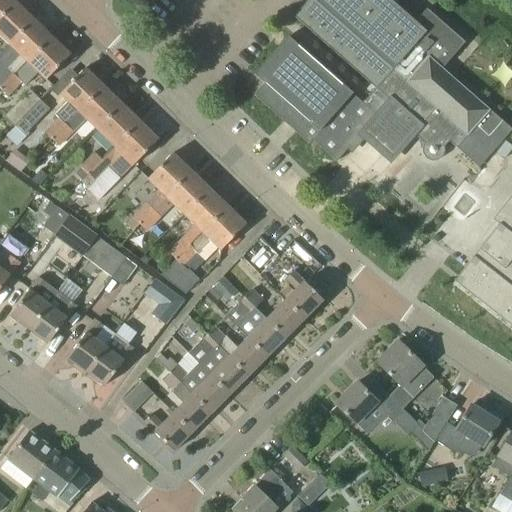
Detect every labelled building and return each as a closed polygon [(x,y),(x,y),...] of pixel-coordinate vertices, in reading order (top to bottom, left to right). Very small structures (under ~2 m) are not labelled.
[(0,0),(0,18),(16,2),(14,0),(0,0)] [(415,21),(390,0),(309,0),(295,17),(388,99),(391,101),(397,94),(415,111),(398,130),(409,140),(414,134),(425,144),(424,145),(423,147),(422,149),(422,150),(423,152),(423,154),(424,156),(425,157),(426,158),(427,160),(429,160),(431,161),(432,161),(434,161),(436,161),(438,161),(439,160),(441,159),(442,157),(443,156),(444,154),(444,153),(445,151),(445,149),(444,147),(449,141),(457,148),(490,110),(442,68),(465,42),(426,8),(415,21)] [(0,35),(10,44),(34,19),(16,2),(0,18),(0,35)] [(28,62),(53,37),(34,19),(10,44),(28,62)] [(26,86),(39,73),(46,80),(71,55),(53,37),(28,62),(15,75),(1,90),(8,97),(22,82),(26,86)] [(337,162),(377,116),(353,94),(288,37),(255,75),(264,84),(254,95),(299,135),(309,144),(313,141),(337,162)] [(52,139),(104,86),(85,68),(60,94),(68,101),(55,115),(59,118),(45,132),(52,139)] [(90,136),(122,104),(104,86),(52,139),(60,147),(80,126),(90,136)] [(16,126),(41,101),(30,91),(5,116),(16,126)] [(41,101),(16,126),(17,127),(7,137),(17,147),(29,134),(27,132),(50,109),(41,101)] [(115,147),(140,122),(122,104),(90,136),(91,136),(97,130),(115,147)] [(140,122),(115,147),(103,160),(110,167),(121,178),(159,140),(140,122)] [(511,149),(511,145),(507,142),(504,140),(489,159),(499,167),(511,149)] [(88,175),(103,160),(95,153),(81,167),(81,168),(75,174),(82,181),(88,175)] [(133,231),(191,171),(173,153),(148,179),(159,190),(132,218),(132,219),(126,225),(133,231)] [(103,160),(88,175),(95,183),(110,167),(103,160)] [(432,218),(450,184),(408,162),(390,196),(432,218)] [(185,215),(210,189),(191,171),(133,231),(140,238),(146,231),(147,232),(174,204),(185,215)] [(203,232),(228,207),(210,189),(185,215),(203,232)] [(69,216),(58,207),(43,227),(55,235),(69,216)] [(212,240),(221,249),(246,225),(228,207),(203,232),(190,245),(191,245),(177,259),(176,259),(161,276),(175,286),(186,296),(201,281),(190,270),(188,272),(182,267),(196,252),(198,254),(212,240)] [(69,216),(55,235),(83,256),(97,237),(69,216)] [(511,272),(506,268),(511,260),(511,233),(500,224),(455,281),(511,326),(511,272)] [(191,245),(190,245),(183,238),(170,253),(176,259),(177,259),(191,245)] [(126,259),(116,251),(102,270),(112,277),(126,259)] [(0,289),(20,263),(15,259),(10,256),(1,269),(0,268),(0,289)] [(123,286),(137,267),(126,259),(112,277),(123,286)] [(285,301),(304,320),(323,300),(294,272),(286,279),(296,290),(285,301)] [(10,316),(29,330),(57,291),(48,285),(48,284),(39,277),(10,316)] [(224,278),(210,284),(217,301),(232,295),(224,278)] [(165,326),(184,301),(155,279),(144,294),(158,305),(151,315),(165,326)] [(255,308),(256,308),(263,301),(252,290),(245,298),(255,308)] [(77,306),(68,300),(57,291),(29,330),(48,344),(77,306)] [(256,308),(255,308),(245,298),(237,305),(247,315),(236,326),(248,338),(267,357),(286,339),(267,320),(267,319),(256,308)] [(286,339),(304,320),(285,301),(267,319),(267,320),(286,339)] [(86,372),(115,334),(105,346),(94,338),(103,325),(96,320),(67,358),(86,372)] [(267,357),(248,338),(238,349),(226,337),(225,338),(215,328),(207,335),(248,376),(267,357)] [(86,372),(105,386),(133,348),(115,334),(86,372)] [(230,395),(248,376),(207,335),(199,343),(209,353),(198,364),(230,395)] [(407,405),(413,399),(434,378),(423,367),(423,366),(398,341),(377,363),(401,387),(404,390),(398,397),(407,405)] [(211,414),(169,372),(166,368),(157,360),(145,372),(158,385),(163,380),(173,390),(171,391),(183,403),(173,413),(192,433),(211,414)] [(211,414),(230,395),(198,364),(188,374),(177,364),(169,372),(211,414)] [(142,382),(123,401),(135,412),(153,393),(142,382)] [(418,424),(406,412),(389,395),(380,405),(357,382),(336,404),(355,423),(368,435),(388,415),(408,434),(418,424)] [(435,441),(447,423),(457,406),(443,397),(422,430),(434,442),(435,441)] [(447,423),(435,441),(456,454),(466,437),(483,448),(499,423),(471,405),(456,429),(447,423)] [(173,452),(192,433),(173,413),(162,424),(152,413),(144,422),(173,452)] [(32,480),(55,451),(29,431),(9,458),(6,461),(32,480)] [(511,431),(492,466),(511,477),(501,494),(511,501),(511,431)] [(294,447),(284,456),(299,471),(308,462),(294,447)] [(70,501),(76,494),(90,481),(80,470),(55,451),(32,480),(38,485),(33,494),(43,502),(43,501),(57,511),(67,511),(74,505),(70,501)] [(418,474),(422,488),(448,481),(445,468),(418,474)] [(234,511),(272,511),(276,508),(284,500),(289,501),(291,500),(290,494),(292,491),(270,470),(241,499),(244,502),(234,511)] [(304,505),(327,484),(317,474),(294,495),(304,505)] [(0,493),(0,509),(8,501),(0,493)] [(110,511),(107,509),(104,511),(103,511),(91,503),(84,511),(110,511)]
